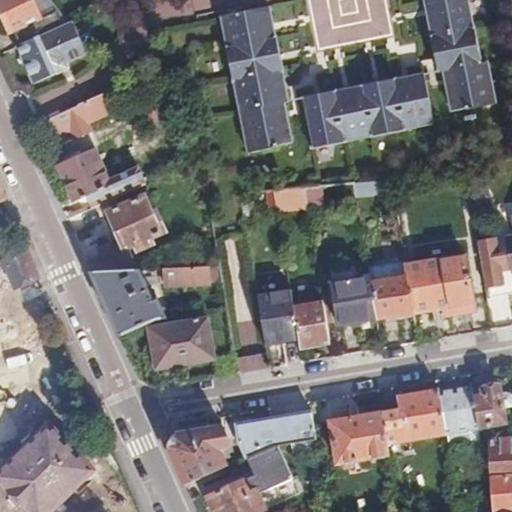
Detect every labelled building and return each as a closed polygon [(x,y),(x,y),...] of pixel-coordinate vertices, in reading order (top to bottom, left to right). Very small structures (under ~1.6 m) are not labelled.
[(11,33),(15,45),(55,27),(50,15),(40,19),(31,0),(0,0),(0,13),(9,34),(11,33)] [(31,0),(40,19),(50,15),(43,0),(31,0)] [(479,61),(466,0),(421,0),(437,72),(442,71),(450,108),(464,104),(465,107),(495,101),(486,59),(479,61)] [(268,23),(265,7),(218,17),(247,152),(277,146),(276,143),(290,141),(282,100),(284,99),(282,90),(280,90),(278,85),(281,84),(276,58),(273,58),(272,50),(274,50),(270,27),(267,27),(266,23),(268,23)] [(55,27),(15,45),(32,83),(56,71),(54,68),(59,65),(53,51),(59,48),(66,62),(84,53),(69,21),(55,27)] [(69,68),(66,62),(59,48),(53,51),(59,65),(54,68),(56,71),(57,74),(69,68)] [(432,120),(422,71),(407,74),(408,77),(399,80),(397,76),(378,80),(379,83),(371,85),(369,82),(349,86),(349,89),(343,91),(342,87),(319,92),(319,95),(312,97),(310,94),(302,95),(312,145),(432,120)] [(103,93),(47,117),(56,135),(72,128),(76,138),(91,130),(88,122),(112,111),(103,93)] [(84,196),(90,210),(116,198),(93,148),(56,164),(71,201),(84,196)] [(389,182),(352,186),(354,199),(391,194),(389,182)] [(306,210),(302,189),(271,192),(275,214),(306,210)] [(88,264),(92,273),(136,270),(126,248),(135,244),(138,251),(152,244),(149,238),(165,230),(156,211),(152,213),(144,196),(108,212),(119,236),(99,246),(105,257),(88,264)] [(10,208),(0,212),(0,236),(18,230),(10,208)] [(511,216),(511,217),(511,225),(511,236),(501,238),(507,271),(511,269),(511,216)] [(38,282),(24,251),(1,260),(14,292),(38,282)] [(464,255),(403,265),(405,277),(412,313),(447,307),(449,314),(473,310),(464,255)] [(220,277),(218,266),(166,268),(166,285),(208,284),(208,277),(220,277)] [(92,273),(120,336),(155,318),(149,302),(153,299),(141,270),(136,270),(92,273)] [(369,283),(368,276),(330,282),(338,326),(375,320),(369,283)] [(369,283),(375,320),(412,313),(405,277),(369,283)] [(297,340),(291,307),(290,300),(258,305),(265,346),(297,340)] [(329,343),(321,302),(291,307),(297,340),(298,348),(329,343)] [(213,358),(207,320),(150,330),(157,367),(213,358)] [(476,425),(476,429),(510,426),(507,406),(505,406),(502,387),(501,382),(482,385),(483,396),(472,398),(476,425)] [(476,425),(472,398),(471,387),(439,393),(444,431),(476,425)] [(511,391),(502,387),(505,406),(507,406),(511,405),(511,391)] [(444,431),(439,393),(438,390),(400,396),(402,408),(382,412),(388,454),(397,452),(396,439),(444,431)] [(278,444),(316,438),(312,412),(238,424),(241,442),(247,456),(269,446),(278,444)] [(336,463),(388,454),(382,412),(329,420),(336,463)] [(51,511),(92,472),(47,425),(0,473),(0,482),(29,511),(51,511)] [(168,445),(187,485),(227,466),(222,453),(231,449),(221,426),(173,434),(168,445)] [(511,467),(511,437),(489,439),(491,469),(511,467)] [(269,446),(247,456),(256,475),(210,497),(216,511),(260,511),(299,493),(278,444),(269,446)] [(511,504),(511,475),(491,477),(494,506),(511,504)]
